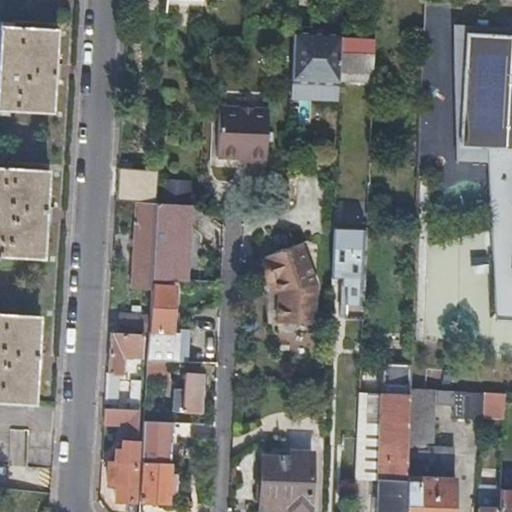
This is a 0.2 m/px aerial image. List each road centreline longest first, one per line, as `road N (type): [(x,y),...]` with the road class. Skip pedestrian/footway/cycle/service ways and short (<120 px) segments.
road 1 (residential): [(105,0),(79,511)]
road 2 (residential): [(233,204),(220,511)]
